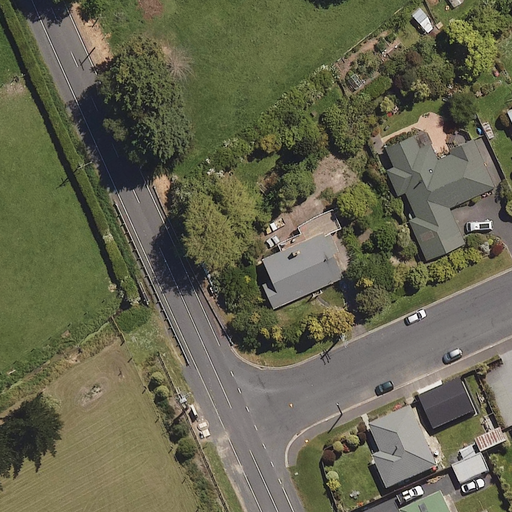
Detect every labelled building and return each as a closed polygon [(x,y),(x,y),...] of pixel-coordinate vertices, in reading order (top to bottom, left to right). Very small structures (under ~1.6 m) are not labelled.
[(418,3),(408,12),(426,31),(435,22),(418,3)] [(434,152),(423,126),(384,143),(393,163),(385,166),(396,191),(404,187),(414,212),(406,215),(424,257),(463,240),(448,205),(493,185),(471,136),(434,152)] [(339,224),(332,208),(296,224),(301,235),(260,254),(270,276),(260,280),(271,305),(343,272),(332,248),(336,246),(328,229),(339,224)] [(502,365),(478,375),(485,391),(488,389),(505,430),(511,427),(511,462),(511,463),(511,350),(499,356),(502,365)] [(448,427),(437,397),(420,403),(431,433),(448,427)] [(437,467),(411,408),(369,427),(381,454),(374,457),(388,489),(437,467)] [(474,439),(480,454),(452,466),(461,485),(490,471),(482,454),(506,443),(500,428),(474,439)] [(448,511),(439,494),(400,511),(448,511)]
